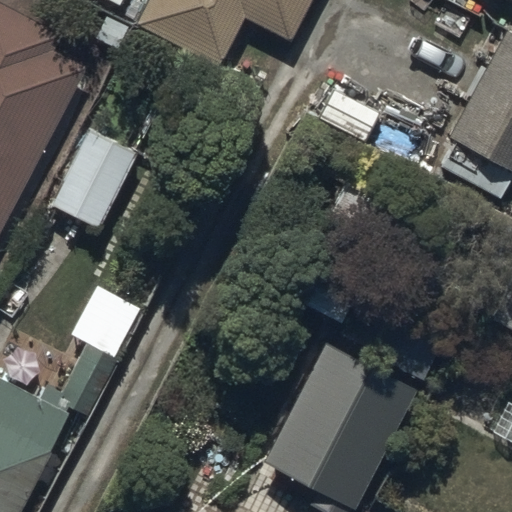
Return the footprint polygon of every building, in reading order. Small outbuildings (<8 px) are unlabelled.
[(145,0),(137,17),(224,61),(249,12),(295,35),(312,0),(145,0)] [(56,32),(0,3),(0,219),(78,65),(47,50),(56,32)] [(452,131),(511,161),(511,33),(503,29),(452,131)] [(55,206),(100,228),(138,152),(93,130),(55,206)] [(427,264),(378,346),(417,370),(467,288),(427,264)] [(511,278),(494,318),(511,326),(511,278)] [(354,496),(412,379),(320,334),(262,451),(354,496)] [(39,393),(0,371),(0,511),(12,511),(66,408),(63,406),(66,401),(87,412),(117,355),(87,339),(62,387),(46,379),(39,393)]
